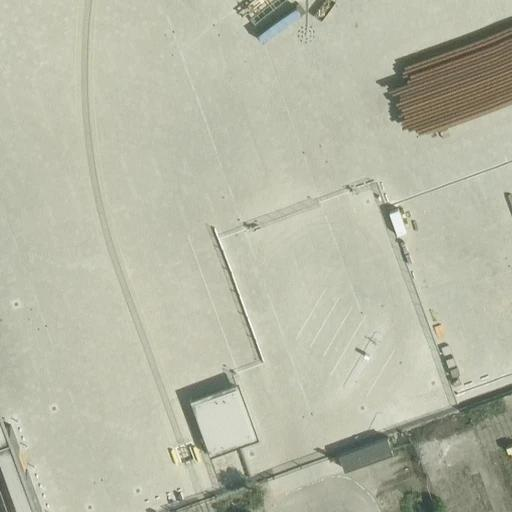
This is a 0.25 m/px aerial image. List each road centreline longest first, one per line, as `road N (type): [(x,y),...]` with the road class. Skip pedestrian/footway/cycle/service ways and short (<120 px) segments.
road 1 (unknown): [(196,0),(274,215),(290,351),(279,421)]
road 2 (unknown): [(279,421),(380,406),(511,365)]
road 3 (unknown): [(102,486),(279,421)]
road 4 (unknown): [(102,486),(62,500),(20,494),(0,450)]
